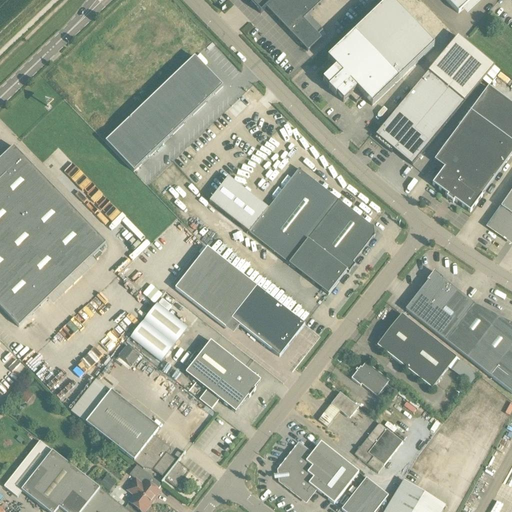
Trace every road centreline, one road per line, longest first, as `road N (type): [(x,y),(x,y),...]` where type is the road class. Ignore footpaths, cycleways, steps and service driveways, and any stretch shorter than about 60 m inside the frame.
road 1 (unclassified): [(430,229),(357,168),(192,0)]
road 2 (unclassified): [(226,484),(430,229)]
road 3 (tertiary): [(0,97),(99,0)]
